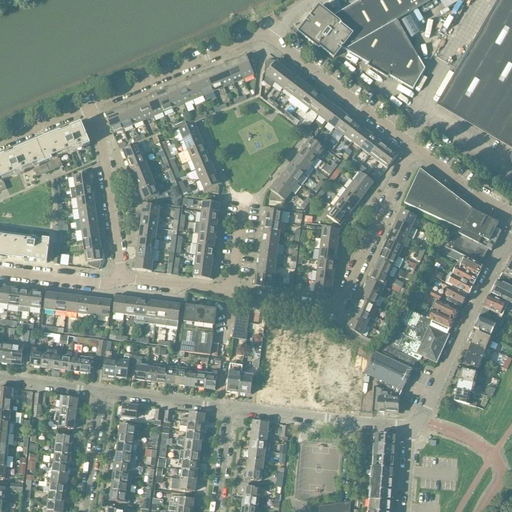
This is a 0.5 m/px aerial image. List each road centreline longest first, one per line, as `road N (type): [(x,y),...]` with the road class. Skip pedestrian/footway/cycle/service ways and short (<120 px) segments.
road 1 (residential): [(231,292),(339,305),(412,147)]
road 2 (residential): [(413,426),(511,233)]
road 3 (residential): [(86,106),(258,35),(273,38)]
road 4 (residential): [(229,409),(413,426)]
road 5 (residential): [(120,279),(103,148),(86,106)]
road 6 (residential): [(412,147),(273,38)]
road 7 (residential): [(100,392),(229,409)]
road 8 (residential): [(120,279),(100,284),(0,271)]
road 9 (residential): [(511,215),(412,147)]
road 10 (residential): [(100,392),(85,511)]
